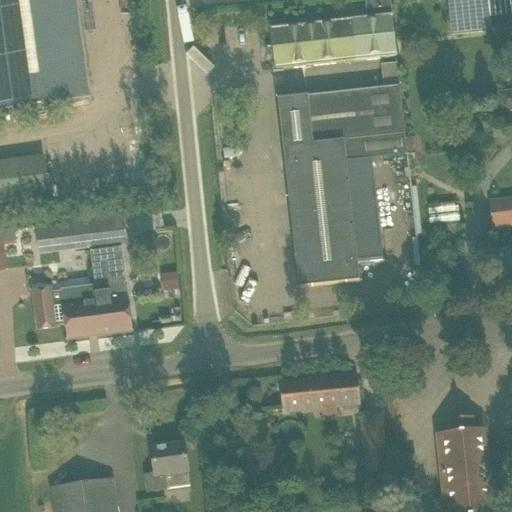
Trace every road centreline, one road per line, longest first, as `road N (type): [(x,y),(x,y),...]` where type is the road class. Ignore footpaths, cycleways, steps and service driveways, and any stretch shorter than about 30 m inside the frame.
road 1 (unclassified): [(208,358),(174,0)]
road 2 (unclassified): [(511,335),(429,326),(208,358)]
road 3 (unclassified): [(0,387),(208,358)]
